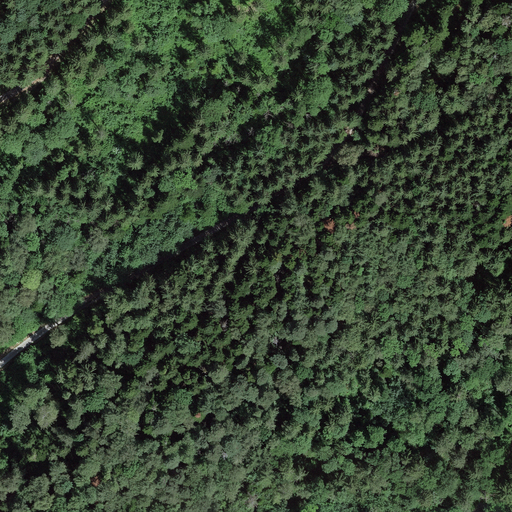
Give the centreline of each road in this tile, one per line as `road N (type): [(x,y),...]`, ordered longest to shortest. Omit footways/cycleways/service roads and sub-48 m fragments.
road 1 (track): [(416,0),(363,109),(305,181),(103,289),(0,363)]
road 2 (track): [(305,181),(456,110),(511,50)]
road 3 (track): [(105,0),(47,67),(0,100)]
